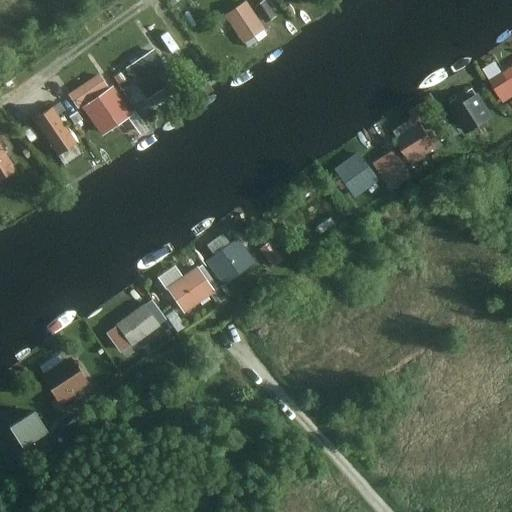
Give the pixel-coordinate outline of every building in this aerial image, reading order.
[(236,0),(221,11),(243,42),(264,27),(256,15),(267,7),(263,1),(264,0),(236,0)] [(159,44),(126,62),(144,96),(178,78),(159,44)] [(98,67),(69,90),(105,136),(134,113),(98,67)] [(503,74),(491,81),(504,102),(511,96),(511,68),(503,74)] [(455,110),(468,131),(490,117),(477,96),(455,110)] [(53,103),(33,115),(57,155),(77,144),(53,103)] [(421,126),(398,140),(410,160),(433,145),(421,126)] [(0,147),(0,178),(14,169),(0,147)] [(390,185),(403,176),(388,153),(374,161),(390,185)] [(347,163),(336,170),(341,178),(353,195),(376,179),(364,162),(352,171),(347,163)] [(318,196),(298,210),(312,229),(332,216),(318,196)] [(214,257),(208,261),(224,283),(246,267),(240,258),(247,253),(238,240),(231,245),(214,257)] [(197,269),(169,289),(184,311),(212,291),(197,269)] [(165,319),(152,300),(112,327),(126,346),(165,319)] [(72,360),(44,379),(63,408),(76,400),(70,391),(85,381),(72,360)] [(34,412),(10,427),(22,447),(46,431),(34,412)]
